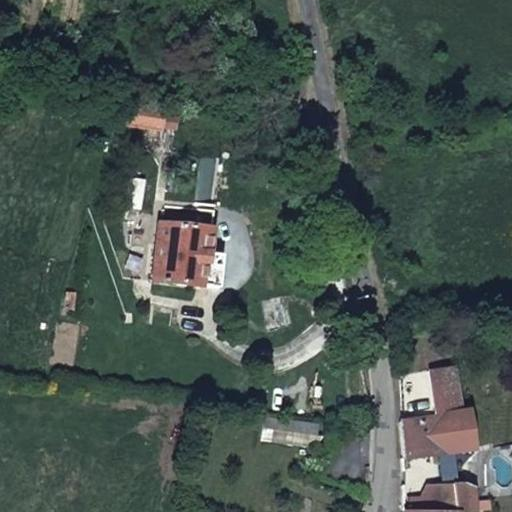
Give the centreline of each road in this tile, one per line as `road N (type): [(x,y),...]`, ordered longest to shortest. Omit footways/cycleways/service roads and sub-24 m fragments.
road 1 (unclassified): [(375,511),(386,436),(379,358),(326,133)]
road 2 (unclassified): [(222,0),(247,56),(281,98),(326,133)]
road 3 (unclassified): [(304,0),(326,133)]
